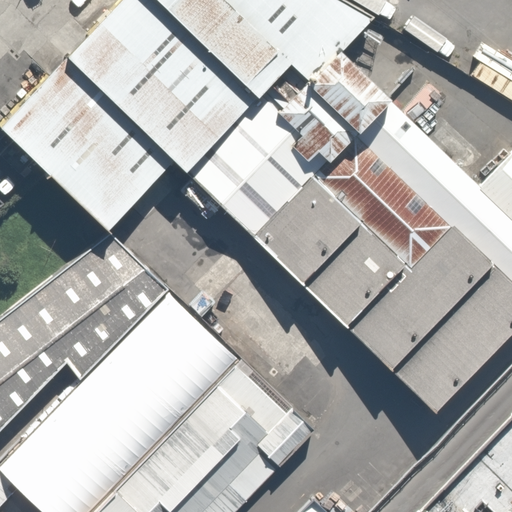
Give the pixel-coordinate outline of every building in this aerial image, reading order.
[(142,157),(155,169),(229,92),(317,3),(311,0),(89,0),(0,93),(0,150),(77,224),(142,157)] [(511,80),(511,60),(486,46),(469,76),(504,95),(511,80)] [(327,126),(353,99),(302,50),(276,77),(327,126)] [(246,108),(297,157),(327,126),(276,77),(246,108)] [(155,169),(223,234),(297,157),(246,108),(229,92),(155,169)] [(508,301),(511,295),(511,250),(451,192),(353,99),(326,127),(508,301)] [(508,301),(326,127),(297,157),(223,234),(405,408),(508,301)] [(511,162),(495,147),(451,192),(511,250),(511,162)] [(140,303),(77,224),(0,284),(0,393),(40,358),(57,376),(140,303)] [(163,511),(255,417),(206,369),(67,511),(163,511)] [(511,511),(511,386),(493,406),(511,424),(511,472),(473,511),(511,511)] [(298,511),(285,499),(272,511),(298,511)]
